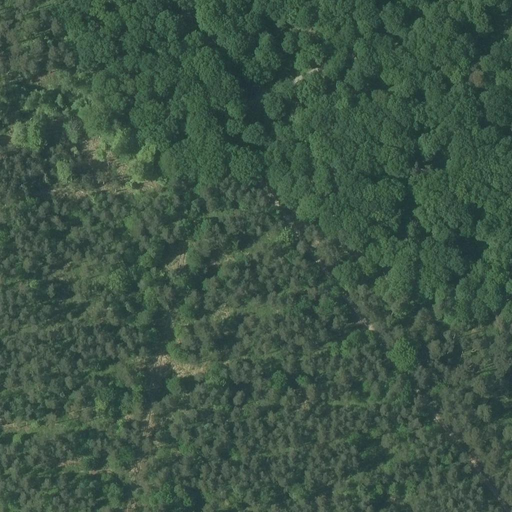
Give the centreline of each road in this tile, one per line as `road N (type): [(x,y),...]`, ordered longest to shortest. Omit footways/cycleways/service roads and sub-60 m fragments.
road 1 (track): [(492,511),(212,125)]
road 2 (track): [(212,125),(458,0)]
road 3 (track): [(212,125),(0,149)]
road 4 (track): [(161,0),(212,125)]
